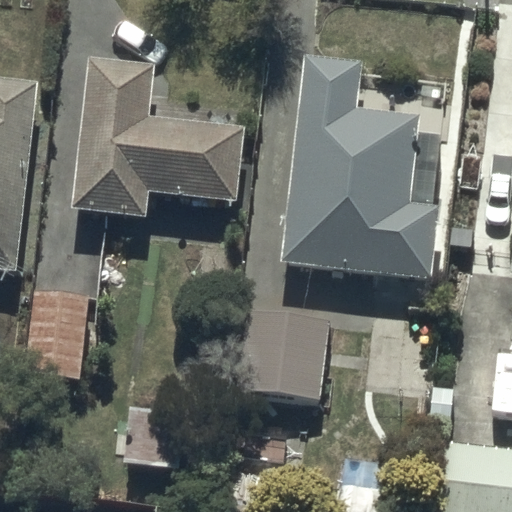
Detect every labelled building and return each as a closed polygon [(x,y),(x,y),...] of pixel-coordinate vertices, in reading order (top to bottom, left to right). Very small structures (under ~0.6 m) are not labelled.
[(161,65),(94,58),(80,210),(153,217),(156,191),(247,199),(253,127),(156,118),(161,65)] [(364,64),(303,58),(285,265),(307,266),(305,288),(332,290),(334,269),(434,278),(440,210),(414,207),(422,115),(360,109),(364,64)] [(0,271),(25,274),(39,134),(61,137),(64,109),(42,107),(44,82),(0,77),(0,271)] [(95,298),(38,292),(29,376),(86,382),(95,298)] [(331,322),(250,312),(239,397),(321,408),(331,322)] [(437,341),(379,337),(376,385),(432,389),(430,423),(453,424),(456,389),(434,388),(437,341)] [(511,511),(511,449),(432,442),(425,511),(511,511)] [(112,449),(68,447),(66,490),(111,492),(112,449)]
